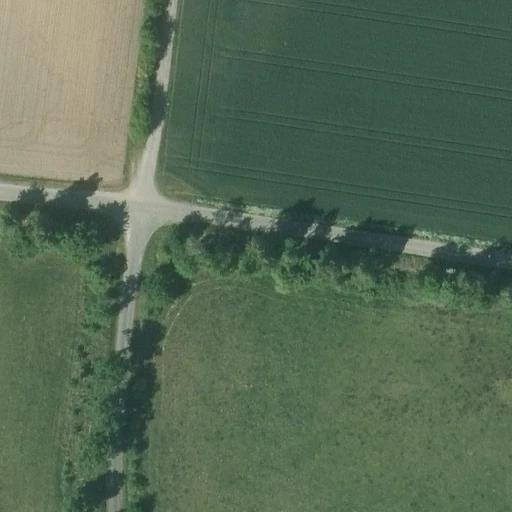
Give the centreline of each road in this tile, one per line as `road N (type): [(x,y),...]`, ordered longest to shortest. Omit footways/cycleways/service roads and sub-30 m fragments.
road 1 (unclassified): [(511,260),(140,204)]
road 2 (unclassified): [(140,204),(118,382),(116,511)]
road 3 (track): [(140,204),(166,0)]
road 4 (unclassified): [(140,204),(0,189)]
